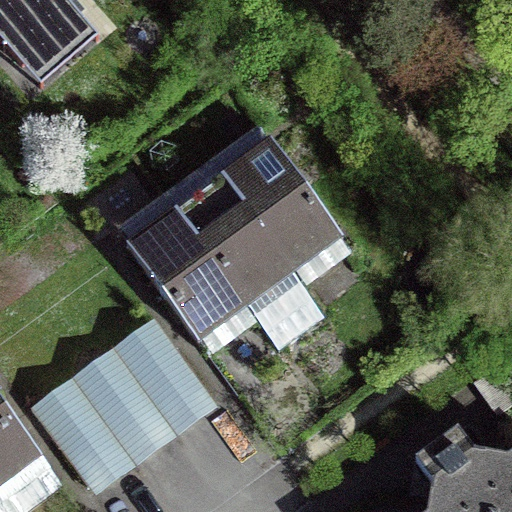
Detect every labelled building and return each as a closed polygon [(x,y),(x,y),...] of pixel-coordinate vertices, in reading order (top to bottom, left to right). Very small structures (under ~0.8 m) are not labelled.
[(0,0),(0,48),(19,71),(77,22),(58,0),(0,0)] [(244,164),(220,181),(196,199),(172,216),(148,233),(124,251),(195,350),(244,315),(291,281),(340,245),(268,146),(244,164)] [(98,494),(217,406),(156,323),(37,410),(98,494)] [(0,491),(39,464),(0,410),(0,491)] [(472,459),(455,435),(412,466),(429,490),(426,506),(425,511),(511,511),(511,459),(504,465),(472,459)]
